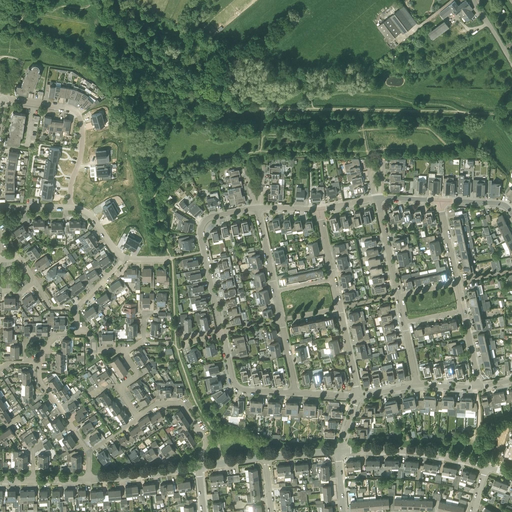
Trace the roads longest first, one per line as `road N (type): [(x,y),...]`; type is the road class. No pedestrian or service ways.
road 1 (track): [(108,22),(200,89),(243,107),(511,114)]
road 2 (residential): [(69,208),(81,151),(78,115),(2,98)]
road 3 (residential): [(223,333),(200,227),(214,215),(252,208)]
road 4 (residential): [(486,466),(434,454),(339,450)]
